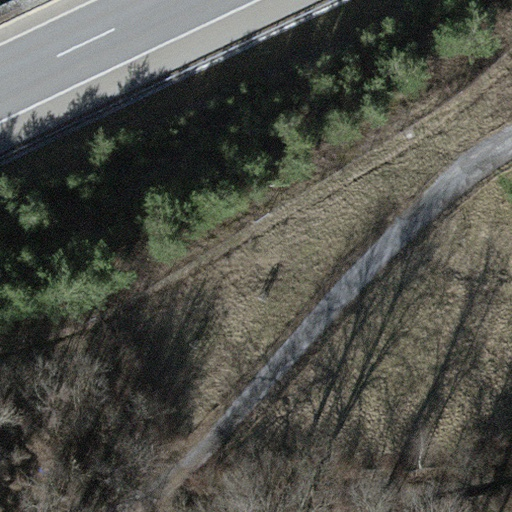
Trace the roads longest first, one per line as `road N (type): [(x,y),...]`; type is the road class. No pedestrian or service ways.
road 1 (track): [(90,511),(199,441),(397,230),(511,140)]
road 2 (motorway): [(0,84),(177,0)]
